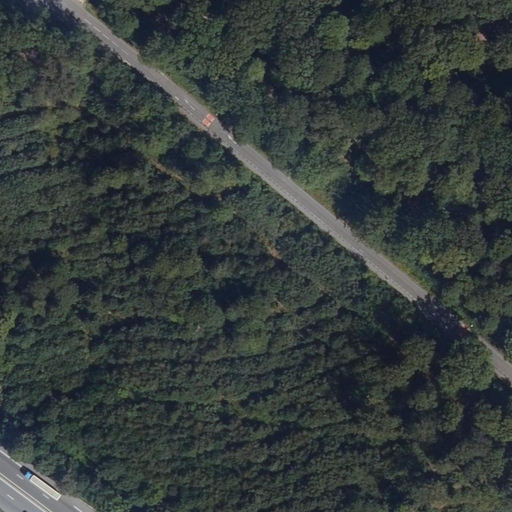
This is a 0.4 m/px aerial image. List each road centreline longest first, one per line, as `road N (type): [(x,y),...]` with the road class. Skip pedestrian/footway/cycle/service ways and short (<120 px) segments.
road 1 (tertiary): [(511,369),(55,0)]
road 2 (unknown): [(129,0),(511,76)]
